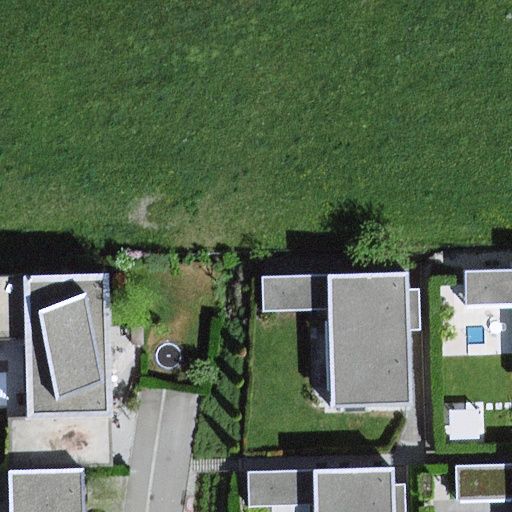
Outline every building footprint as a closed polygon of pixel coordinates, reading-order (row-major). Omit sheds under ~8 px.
[(511,304),(511,271),(465,272),(466,305),(511,304)] [(407,273),(328,276),(329,310),(333,407),(412,404),(407,273)] [(110,275),(0,278),(0,339),(26,339),(28,418),(114,416),(110,275)] [(329,310),(328,276),(261,278),(262,312),(329,310)] [(511,499),(511,466),(458,467),(458,501),(511,499)] [(394,470),(315,472),(316,506),(316,511),(395,511),(396,505),(394,470)] [(316,506),(315,472),(249,473),(250,508),(316,506)] [(84,511),(84,473),(10,474),(11,507),(10,511),(84,511)] [(0,507),(11,507),(10,474),(0,474),(0,507)]
